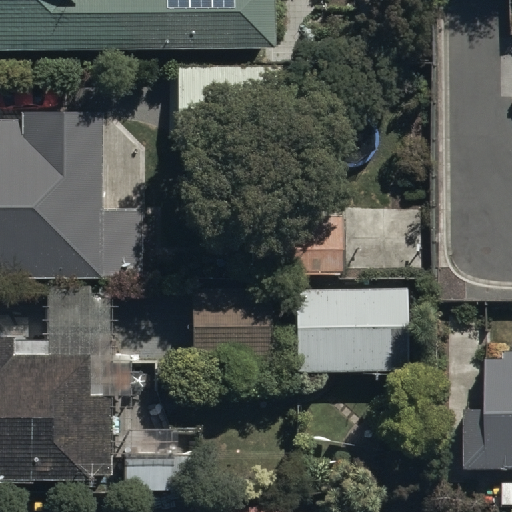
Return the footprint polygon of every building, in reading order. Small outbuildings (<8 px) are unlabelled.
[(0,0),(0,36),(276,37),(275,0),(0,0)] [(0,124),(0,264),(137,267),(138,198),(99,197),(101,96),(12,95),(12,125),(0,124)] [(338,210),(248,210),(248,264),(338,264),(338,210)] [(407,279),(290,279),(290,356),(407,356),(407,279)] [(271,281),(186,281),(186,357),(271,357),(271,281)] [(0,463),(106,465),(107,387),(88,387),(88,341),(12,340),(12,328),(0,327),(0,463)] [(452,387),(452,460),(511,459),(511,341),(464,342),(464,387),(452,387)]
